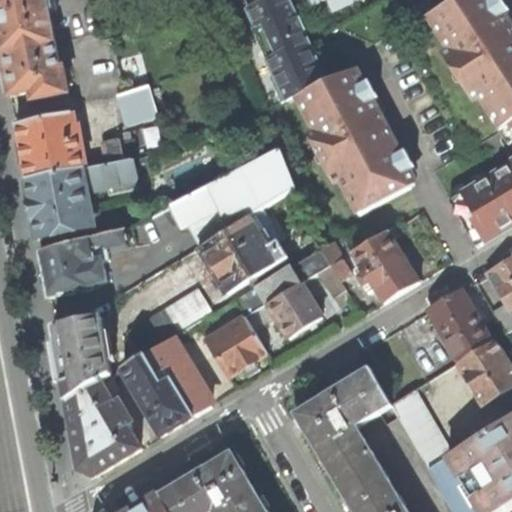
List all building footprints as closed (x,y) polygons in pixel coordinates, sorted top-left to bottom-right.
[(0,0),(0,37),(3,54),(57,44),(48,0),(0,0)] [(244,0),(256,27),(253,29),(272,73),(270,74),(283,103),(297,96),(328,83),(308,40),(305,32),(307,31),(302,17),(299,19),(290,0),(244,0)] [(435,0),(409,14),(415,25),(428,18),(442,11),(435,0)] [(491,0),(462,0),(442,11),(428,18),(450,52),(443,56),(474,103),(481,99),(501,131),(511,125),(511,124),(511,25),(510,22),(506,16),(511,12),(503,0),(498,0),(493,3),(491,0)] [(34,101),(70,94),(65,67),(61,67),(57,44),(3,54),(8,77),(12,97),(32,93),(34,101)] [(354,72),(328,83),(297,96),(316,131),(309,135),(336,185),(342,182),(360,215),(412,188),(405,174),(417,168),(409,152),(403,155),(388,127),(374,101),(380,98),(372,82),(362,87),(354,72)] [(150,86),(118,95),(127,126),(159,117),(150,86)] [(21,152),(28,179),(86,168),(78,126),(74,127),(71,115),(16,126),(21,152)] [(511,124),(511,125),(511,127),(511,162),(450,200),(478,248),(511,227),(511,124)] [(103,143),(107,164),(125,161),(120,139),(103,143)] [(297,190),(282,150),(174,206),(186,229),(192,226),(202,248),(251,218),(264,210),(297,190)] [(39,239),(93,227),(85,188),(94,186),(99,189),(108,187),(110,195),(139,189),(131,159),(125,161),(107,164),(86,168),(28,179),(27,179),(33,210),(39,239)] [(183,231),(186,229),(174,206),(171,208),(183,231)] [(283,241),(264,210),(251,218),(270,249),(282,241),(282,242),(283,241)] [(270,249),(251,218),(202,248),(200,249),(216,276),(228,295),(279,265),(279,264),(291,257),(282,242),(282,241),(270,249)] [(50,299),(93,289),(92,288),(108,282),(104,262),(111,259),(109,251),(129,247),(126,229),(41,252),(46,275),(50,299)] [(421,284),(389,233),(353,254),(362,269),(357,272),(370,295),(376,291),(385,305),(406,292),(421,284)] [(341,282),(352,275),(333,243),(321,250),(341,282)] [(353,299),(341,282),(321,250),(236,301),(246,318),(268,305),(290,340),(308,329),(323,319),(302,284),(319,274),(341,307),(353,299)] [(511,263),(510,265),(491,277),(507,304),(494,311),(508,333),(511,330),(511,311),(511,310),(511,308),(511,263)] [(429,311),(460,363),(494,342),(464,290),(445,301),(429,311)] [(186,331),(214,314),(200,291),(128,334),(142,358),(147,355),(186,331)] [(255,333),(246,318),(209,341),(231,378),(243,370),(248,378),(255,373),(260,370),(256,362),(269,354),(255,333)] [(62,369),(69,402),(102,382),(112,375),(102,319),(55,327),(58,342),(62,369)] [(269,325),(255,333),(269,354),(282,346),(269,325)] [(192,340),(186,331),(147,355),(163,383),(173,378),(196,418),(213,408),(188,368),(190,367),(179,348),(192,340)] [(495,342),(494,342),(460,363),(459,364),(485,405),(511,388),(511,369),(506,360),(495,342)] [(426,383),(444,372),(429,347),(410,357),(426,383)] [(163,383),(147,355),(142,358),(123,369),(136,391),(140,389),(154,413),(150,415),(163,437),(178,428),(196,418),(173,378),(163,383)] [(297,413),(343,492),(384,468),(361,426),(394,407),(393,406),(372,369),(337,389),(297,413)] [(96,477),(143,450),(130,428),(133,426),(129,418),(129,417),(124,408),(123,408),(118,402),(115,404),(102,382),(69,402),(76,439),(82,471),(96,477)] [(418,392),(393,406),(394,407),(429,469),(443,460),(450,456),(453,454),(418,392)] [(511,417),(453,454),(450,456),(482,511),(500,511),(511,505),(511,417)] [(271,511),(235,452),(201,472),(161,496),(170,511),(271,511)] [(471,509),(443,460),(429,469),(453,511),(474,511),(472,508),(471,509)] [(355,511),(409,511),(384,468),(343,492),(351,504),(355,511)] [(170,511),(161,496),(135,511),(170,511)]
